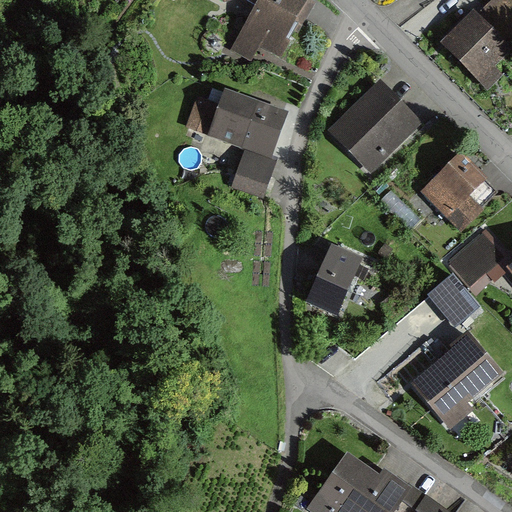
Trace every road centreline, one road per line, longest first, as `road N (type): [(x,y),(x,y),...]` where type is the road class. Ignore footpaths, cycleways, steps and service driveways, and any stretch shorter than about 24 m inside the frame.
road 1 (residential): [(498,511),(287,366),(298,144),(345,42),(367,18)]
road 2 (unclassified): [(367,18),(511,165)]
